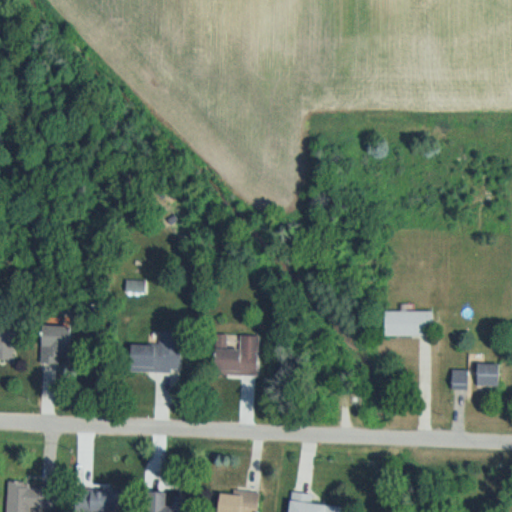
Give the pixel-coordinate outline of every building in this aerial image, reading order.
[(146,293),(146,282),(131,282),(131,293),(146,293)] [(387,337),(435,337),(435,312),(387,312),(387,337)] [(75,353),(75,328),(42,328),(42,353),(75,353)] [(0,358),(16,360),(18,334),(0,332),(0,358)] [(219,350),(218,373),(261,374),(261,337),(242,336),(242,350),(219,350)] [(135,346),(135,373),(160,373),(159,405),(181,405),(181,346),(135,346)] [(478,387),(502,387),(502,365),(478,365),(478,387)] [(452,371),(452,390),(470,390),(470,371),(452,371)] [(9,511),(58,510),(57,484),(9,485),(9,511)] [(126,511),(126,491),(77,491),(77,511),(126,511)] [(223,511),(264,511),(264,495),(223,495),(223,511)] [(338,511),(339,507),(295,502),(293,511),(338,511)]
